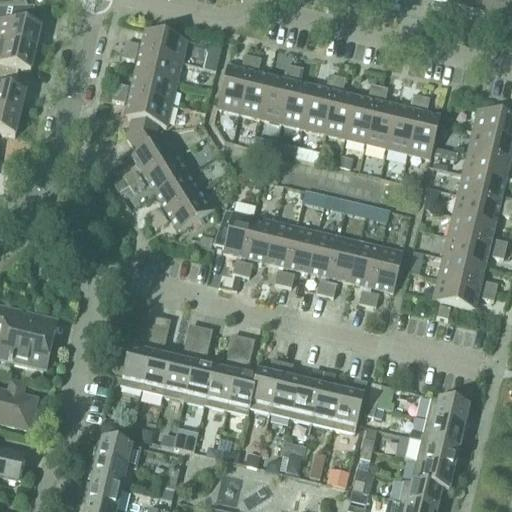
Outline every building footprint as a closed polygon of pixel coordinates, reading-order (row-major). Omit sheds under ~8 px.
[(0,0),(0,11),(26,10),(26,9),(23,0),(0,0)] [(457,0),(454,13),(477,18),(480,0),(457,0)] [(480,0),(477,18),(498,23),(503,0),(480,0)] [(511,0),(503,0),(498,23),(511,26),(511,0)] [(0,45),(34,53),(39,32),(28,29),(30,18),(24,17),(26,10),(0,11),(0,45)] [(186,45),(147,36),(142,58),(181,67),(186,45)] [(34,53),(0,45),(0,80),(8,83),(15,84),(18,73),(29,76),(34,53)] [(123,53),(135,56),(137,48),(125,45),(123,53)] [(208,59),(207,46),(195,47),(196,60),(208,59)] [(220,72),(222,48),(209,46),(207,70),(220,72)] [(135,56),(123,53),(121,62),(133,65),(135,56)] [(137,79),(175,88),(181,67),(142,58),(137,79)] [(249,73),(252,60),(244,58),(240,71),(249,73)] [(252,60),(249,73),(257,75),(260,62),(252,60)] [(291,83),(294,70),(286,68),(283,81),(291,83)] [(294,70),(291,83),(299,85),(303,72),(294,70)] [(225,74),(216,114),(238,119),(247,80),(225,74)] [(132,101),(170,110),(175,88),(137,79),(132,101)] [(333,93),(337,81),(328,79),(325,91),(333,93)] [(0,114),(19,119),(24,97),(6,93),(8,83),(0,80),(0,114)] [(259,124),(268,85),(247,80),(238,119),(259,124)] [(337,81),(333,93),(342,95),(345,83),(337,81)] [(280,129),(289,90),(268,85),(259,124),(280,129)] [(113,96),(126,99),(128,90),(115,87),(113,96)] [(376,103),(379,91),(371,89),(367,101),(376,103)] [(301,134),(311,95),(289,90),(280,129),(301,134)] [(379,91),(376,103),(384,105),(387,93),(379,91)] [(323,139),(332,100),(311,95),(301,134),(323,139)] [(126,99),(113,96),(111,104),(123,107),(126,99)] [(417,113),(420,101),(412,99),(409,111),(417,113)] [(344,144),(353,105),(332,100),(323,139),(344,144)] [(170,110),(132,101),(127,123),(130,123),(157,130),(165,132),(170,110)] [(420,101),(417,113),(426,115),(429,103),(420,101)] [(365,149),(374,110),(353,105),(344,144),(365,149)] [(386,154),(395,115),(374,110),(365,149),(386,154)] [(0,137),(14,141),(19,119),(0,114),(0,137)] [(511,138),(511,121),(477,114),(472,135),(511,144),(511,138)] [(407,159),(417,120),(395,115),(386,154),(407,159)] [(417,120),(407,159),(429,164),(431,158),(432,150),(438,125),(417,120)] [(157,130),(130,123),(126,143),(156,137),(157,130)] [(467,157),(506,166),(511,144),(472,135),(467,157)] [(160,143),(156,137),(126,143),(136,157),(160,143)] [(145,178),(178,158),(167,139),(160,143),(136,157),(133,159),(145,178)] [(432,150),(431,158),(454,163),(456,156),(432,150)] [(462,178),(501,187),(506,166),(467,157),(462,178)] [(156,197),(190,176),(178,158),(145,178),(156,197)] [(341,161),(338,171),(350,174),(352,163),(341,161)] [(128,189),(139,182),(134,175),(124,181),(128,189)] [(168,215),(201,195),(190,176),(156,197),(168,215)] [(457,199),(496,208),(501,187),(462,178),(457,199)] [(139,182),(128,189),(133,196),(143,189),(139,182)] [(201,195),(168,215),(179,234),(213,214),(201,195)] [(326,211),(388,220),(390,208),(327,199),(326,211)] [(452,220),(491,229),(496,208),(457,199),(452,220)] [(502,210),(511,212),(511,203),(504,201),(502,210)] [(511,212),(502,210),(500,219),(511,221),(511,212)] [(151,226),(161,219),(157,212),(146,218),(151,226)] [(244,261),(253,222),(231,217),(222,256),(244,261)] [(161,219),(151,226),(155,233),(166,226),(161,219)] [(447,241),(486,250),(491,229),(452,220),(447,241)] [(265,266),(274,227),(253,222),(244,261),(265,266)] [(286,271),(295,232),(274,227),(265,266),(286,271)] [(307,276),(316,237),(295,232),(286,271),(307,276)] [(329,281),(338,242),(316,237),(307,276),(329,281)] [(200,240),(198,250),(210,253),(212,243),(200,240)] [(442,262),(481,272),(486,250),(447,241),(442,262)] [(350,286),(359,247),(338,242),(329,281),(350,286)] [(492,252),(505,255),(507,246),(494,243),(492,252)] [(371,291),(380,252),(359,247),(350,286),(371,291)] [(393,296),(402,257),(380,252),(371,291),(393,296)] [(505,255),(492,252),(490,261),(503,264),(505,255)] [(437,284),(476,293),(481,272),(442,262),(437,284)] [(240,280),(243,267),(234,265),(231,278),(240,280)] [(243,267),(240,280),(248,282),(251,269),(243,267)] [(282,290),(285,277),(277,275),(274,288),(282,290)] [(285,277),(282,290),(291,292),(294,279),(285,277)] [(432,305),(471,314),(476,293),(437,284),(432,305)] [(324,300),(327,287),(319,285),(316,298),(324,300)] [(482,294),(494,297),(496,288),(484,285),(482,294)] [(327,287),(324,300),(332,302),(335,289),(327,287)] [(494,297),(482,294),(480,302),(492,305),(494,297)] [(366,310),(369,297),(361,295),(358,308),(366,310)] [(369,297),(366,310),(375,312),(378,299),(369,297)] [(435,321),(438,322),(448,324),(450,312),(438,309),(435,321)] [(0,363),(42,373),(51,338),(42,336),(45,322),(0,311),(0,334),(2,336),(0,345),(0,363)] [(143,337),(168,341),(171,321),(147,317),(143,337)] [(128,353),(119,390),(141,395),(145,380),(153,344),(143,342),(140,356),(128,353)] [(145,380),(141,395),(161,400),(170,363),(159,360),(162,346),(153,344),(145,380)] [(170,363),(161,400),(183,405),(195,354),(186,352),(182,366),(170,363)] [(195,354),(183,405),(204,410),(213,373),(201,370),(205,356),(195,354)] [(213,373),(204,410),(226,416),(231,394),(238,364),(228,361),(224,376),(213,373)] [(255,383),(254,383),(243,380),(247,366),(238,364),(231,394),(226,416),(247,420),(249,413),(248,413),(255,383)] [(248,413),(249,413),(269,418),(281,366),(272,364),(268,379),(256,376),(254,383),(255,383),(248,413)] [(281,366),(269,418),(290,423),(299,386),(287,383),(291,369),(281,366)] [(299,386),(290,423),(311,428),(323,376),(313,374),(310,389),(299,386)] [(323,376),(311,428),(332,433),(341,396),(329,393),(332,379),(323,376)] [(0,428),(28,435),(35,403),(22,400),(25,388),(9,384),(6,396),(0,395),(0,428)] [(341,396),(332,433),(354,438),(366,386),(355,384),(352,398),(341,396)] [(381,390),(370,388),(366,409),(376,411),(381,390)] [(468,410),(430,401),(425,423),(462,432),(468,410)] [(376,411),(366,409),(363,420),(374,422),(376,411)] [(410,435),(408,442),(457,453),(462,432),(425,423),(422,437),(410,435)] [(140,433),(138,444),(150,446),(152,436),(140,433)] [(162,439),(160,450),(172,453),(174,442),(162,439)] [(195,443),(178,439),(176,448),(193,453),(195,443)] [(375,444),(364,442),(361,454),(372,456),(375,444)] [(403,464),(415,466),(452,475),(457,453),(408,442),(403,464)] [(91,464),(126,473),(131,451),(101,444),(99,450),(95,449),(91,464)] [(0,453),(0,484),(16,488),(22,459),(0,453)] [(361,454),(359,463),(369,466),(372,456),(361,454)] [(247,458),(244,470),(256,473),(259,460),(247,458)] [(126,473),(91,464),(88,479),(92,480),(90,487),(121,494),(126,473)] [(266,468),(265,474),(278,477),(281,465),(274,464),(266,468)] [(440,494),(440,495),(447,497),(452,475),(415,466),(410,486),(410,487),(440,494)] [(311,470),(308,482),(319,484),(322,473),(311,470)] [(166,482),(176,484),(178,474),(168,472),(166,482)] [(329,473),(326,488),(345,492),(348,477),(329,473)] [(176,484),(166,482),(163,493),(174,495),(176,484)] [(352,495),(362,497),(364,487),(354,484),(352,495)] [(410,487),(410,486),(403,485),(398,506),(423,511),(435,511),(440,495),(440,494),(410,487)] [(116,511),(121,494),(90,487),(89,492),(85,491),(81,507),(101,511),(116,511)] [(352,495),(349,505),(360,508),(362,497),(352,495)]
